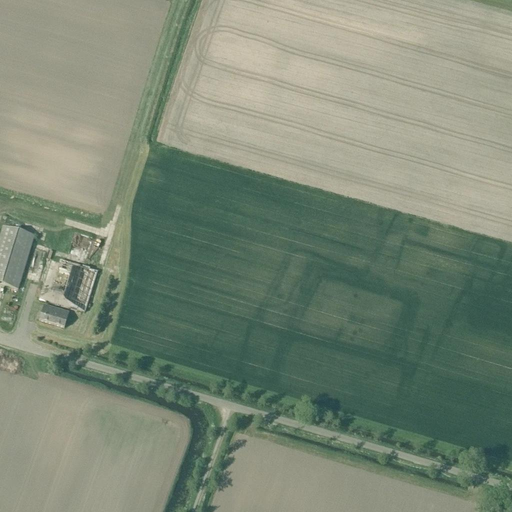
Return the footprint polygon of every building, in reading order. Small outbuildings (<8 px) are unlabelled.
[(0,285),(17,291),(34,238),(2,228),(0,235),(0,285)] [(38,250),(33,248),(30,260),(41,264),(44,253),(38,251),(38,250)] [(83,314),(96,274),(51,260),(39,299),(83,314)] [(14,309),(17,297),(8,295),(5,307),(14,309)] [(63,329),(68,313),(43,306),(38,321),(63,329)]
